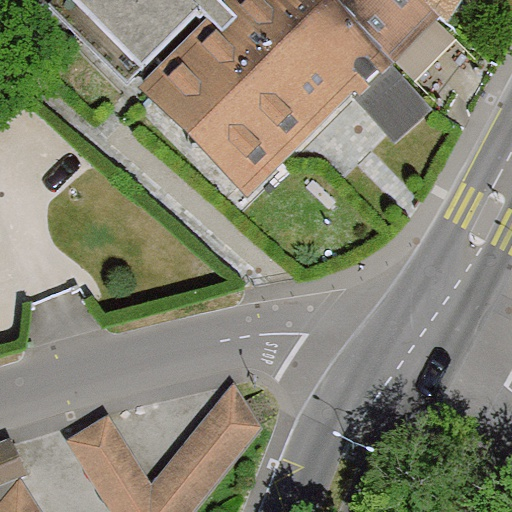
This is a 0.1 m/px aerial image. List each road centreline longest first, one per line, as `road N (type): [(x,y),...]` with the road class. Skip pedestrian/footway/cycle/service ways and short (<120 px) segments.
road 1 (residential): [(415,328),(227,343),(0,399)]
road 2 (secondary): [(332,511),(415,328)]
road 3 (secondary): [(511,166),(415,328)]
